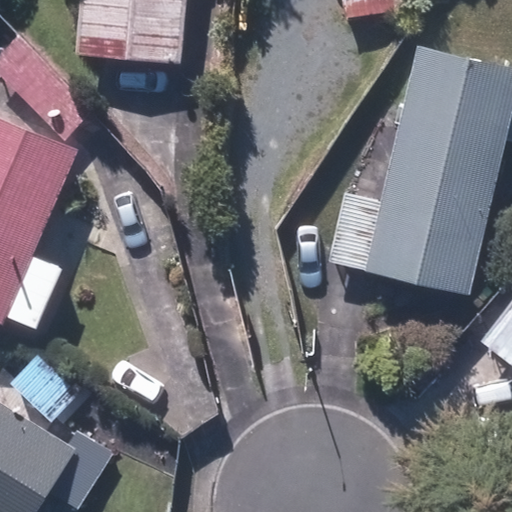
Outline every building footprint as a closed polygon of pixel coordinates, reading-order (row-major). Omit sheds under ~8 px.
[(193,0),(88,0),(85,47),(191,53),(193,0)] [(26,31),(0,53),(0,61),(45,110),(74,84),(26,31)] [(386,194),(350,187),(336,261),(482,288),(511,129),(511,63),(414,45),(386,194)] [(99,265),(45,239),(91,146),(0,101),(0,313),(8,317),(61,343),(99,265)] [(511,300),(488,334),(511,351),(511,300)] [(0,383),(0,511),(41,511),(88,443),(0,383)]
